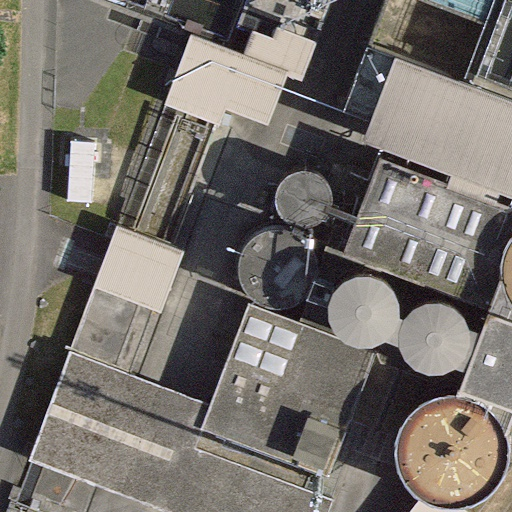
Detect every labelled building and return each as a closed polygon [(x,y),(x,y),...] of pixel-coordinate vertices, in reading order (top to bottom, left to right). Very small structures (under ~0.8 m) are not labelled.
[(511,0),(387,0),(347,108),(378,120),(373,132),(511,184),(511,0)] [(291,72),(189,33),(93,283),(151,306),(229,105),(272,121),(291,72)] [(316,167),(296,165),(279,177),(277,198),(290,214),(310,217),(326,204),(329,184),(316,167)] [(293,230),(267,227),(247,243),(244,269),(260,289),(285,292),(306,276),(309,251),(293,230)] [(380,258),(355,255),(334,271),(331,297),(347,317),(373,320),(393,304),(396,279),(380,258)] [(452,287),(426,284),(406,299),(403,325),(419,346),(444,349),(465,333),(468,307),(452,287)] [(511,307),(503,304),(473,382),(511,396),(511,307)] [(72,354),(34,460),(178,511),(323,511),(332,489),(290,474),(312,414),(349,427),(377,351),(250,306),(214,405),(72,354)] [(491,394),(455,378),(417,392),(400,428),(414,466),(451,482),(489,468),(505,432),(491,394)] [(470,511),(430,481),(406,511),(470,511)] [(39,511),(8,497),(3,511),(39,511)]
